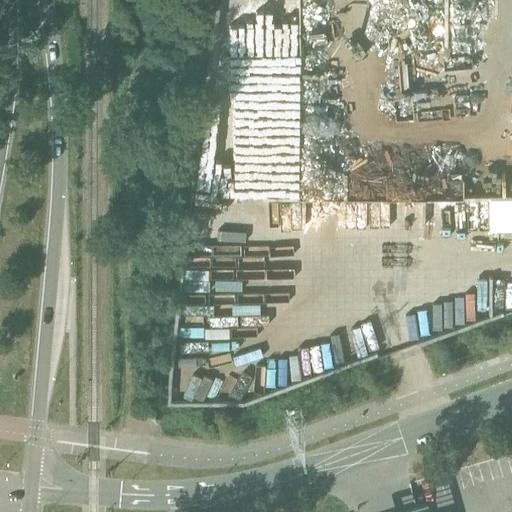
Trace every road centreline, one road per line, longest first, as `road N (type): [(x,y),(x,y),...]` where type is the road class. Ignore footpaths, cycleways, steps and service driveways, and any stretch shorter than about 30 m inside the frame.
road 1 (secondary): [(31,486),(58,149),(39,0)]
road 2 (unclassified): [(284,481),(151,496),(31,486)]
road 3 (unclassified): [(511,398),(284,481)]
road 4 (secondary): [(9,0),(11,75),(0,151)]
